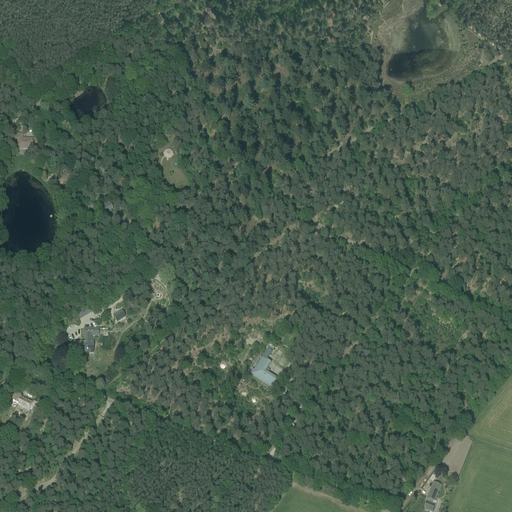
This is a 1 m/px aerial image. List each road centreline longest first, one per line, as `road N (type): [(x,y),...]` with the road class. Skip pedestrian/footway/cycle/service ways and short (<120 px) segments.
road 1 (unclassified): [(0,349),(13,362),(389,511)]
road 2 (track): [(508,57),(265,193)]
road 3 (track): [(305,218),(252,179),(152,15)]
road 4 (track): [(265,462),(413,272)]
road 5 (track): [(0,135),(173,0)]
road 6 (track): [(413,272),(305,218)]
